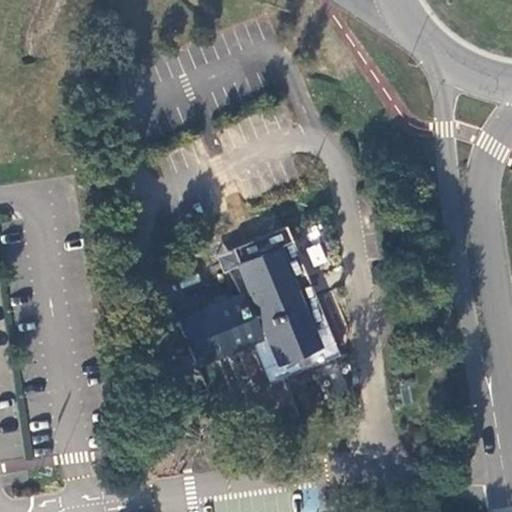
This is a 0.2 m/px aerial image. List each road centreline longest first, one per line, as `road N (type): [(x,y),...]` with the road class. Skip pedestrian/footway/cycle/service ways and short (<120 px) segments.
road 1 (unclassified): [(435,64),(458,259),(494,412)]
road 2 (unclassified): [(494,412),(504,352),(482,213),(491,157),(511,123)]
